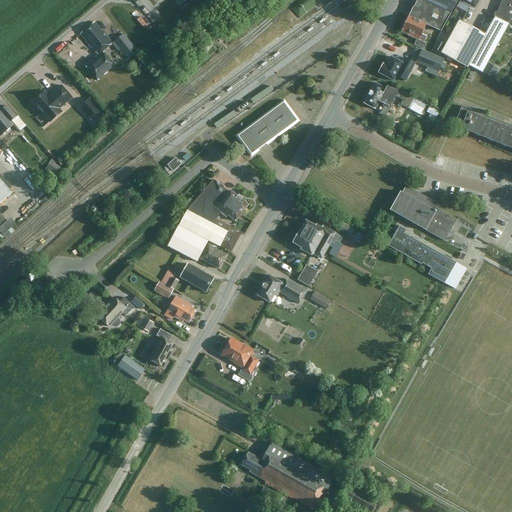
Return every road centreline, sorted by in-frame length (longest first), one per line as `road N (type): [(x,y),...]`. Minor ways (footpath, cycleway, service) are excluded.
road 1 (tertiary): [(98,511),(282,195)]
road 2 (residential): [(54,266),(86,265),(213,156),(282,195)]
road 3 (residential): [(511,196),(432,172),(327,117)]
road 4 (residential): [(0,90),(105,0)]
road 5 (tertiary): [(327,117),(394,0)]
